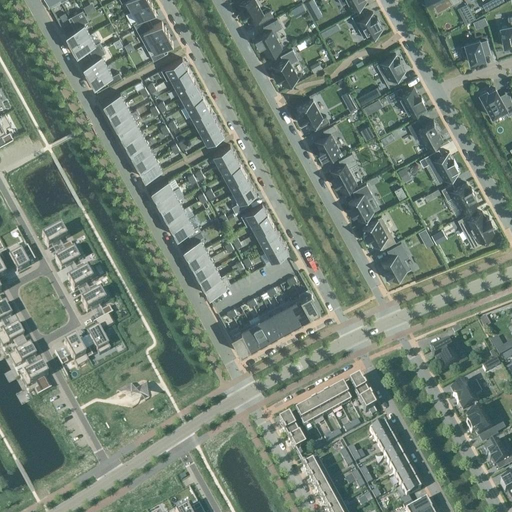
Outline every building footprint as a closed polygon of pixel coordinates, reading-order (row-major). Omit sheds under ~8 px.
[(131,11),(150,0),(149,0),(120,0),(122,3),(126,0),(131,11)] [(150,0),(131,11),(137,21),(133,23),(136,29),(148,22),(145,17),(156,11),(150,0)] [(263,14),(255,0),(245,0),(239,4),(242,9),(239,10),(243,18),(246,17),(249,22),(256,18),(259,24),(273,16),(270,10),(263,14)] [(338,0),(342,5),(346,2),(351,10),(367,1),(365,0),(338,0)] [(426,0),(429,6),(432,5),(436,13),(449,7),(461,1),(459,0),(426,0)] [(504,0),(503,0),(492,0),(484,5),(486,10),(504,0)] [(71,17),(73,22),(85,16),(82,11),(71,17)] [(367,38),(382,30),(382,29),(381,29),(379,25),(381,24),(377,17),(374,18),(372,13),(373,13),(373,12),(365,16),(362,11),(351,16),(363,38),(366,37),(367,38)] [(65,13),(59,16),(62,21),(68,18),(65,13)] [(71,44),(90,34),(84,23),(88,21),(85,15),(85,16),(73,22),(76,27),(65,33),(71,44)] [(511,15),(507,17),(509,26),(500,27),(501,30),(499,31),(500,38),(502,38),(504,47),(510,46),(510,48),(511,47),(511,15)] [(263,26),(266,32),(255,38),(259,46),(262,45),(268,55),(282,48),(276,37),(278,36),(276,30),(282,27),(277,19),(263,26)] [(137,28),(136,29),(145,44),(167,32),(162,22),(151,27),(148,22),(137,28)] [(167,32),(145,44),(153,60),(163,54),(161,49),(173,42),(167,32)] [(95,44),(90,34),(71,44),(77,54),(87,48),(90,53),(102,47),(99,41),(95,44)] [(486,40),(480,42),(479,39),(465,43),(465,46),(461,47),(464,55),(468,54),(470,63),(478,61),(478,60),(484,58),(484,55),(490,53),(486,40)] [(130,42),(124,46),(128,54),(135,50),(130,42)] [(105,52),(102,47),(90,53),(93,59),(83,65),(88,75),(107,65),(101,55),(105,52)] [(298,59),(292,49),(280,55),(283,61),(272,67),(273,67),(274,67),(276,72),(274,73),(273,73),(278,81),(281,79),(284,85),(283,85),(283,86),(299,77),(299,76),(298,77),(290,64),(298,59)] [(389,87),(403,79),(400,74),(405,71),(402,66),(403,66),(399,58),(398,59),(395,54),(376,64),(389,87)] [(166,80),(170,78),(188,68),(182,58),(161,70),(166,80)] [(107,65),(88,75),(94,86),(105,80),(108,85),(121,77),(119,72),(113,75),(107,65)] [(170,78),(175,87),(193,78),(188,68),(170,78)] [(175,87),(180,97),(198,87),(193,78),(175,87)] [(186,106),(203,96),(198,87),(180,97),(186,106)] [(377,87),(357,97),(361,105),(381,94),(377,87)] [(393,102),(399,98),(409,115),(424,106),(423,104),(425,104),(421,96),(419,97),(414,87),(403,93),(400,87),(389,94),(393,102)] [(486,90),(480,94),(485,103),(482,104),(486,111),(488,110),(492,116),(505,110),(508,115),(511,112),(511,104),(510,98),(503,102),(495,88),(488,92),(486,90)] [(349,90),(341,95),(349,111),(358,106),(349,90)] [(108,112),(126,102),(120,92),(103,102),(108,112)] [(186,106),(191,116),(208,106),(203,96),(186,106)] [(300,114),(296,116),(300,123),(304,121),(307,127),(314,123),(317,129),(329,122),(326,116),(322,118),(312,100),(297,108),(300,114)] [(113,121),(131,112),(126,102),(108,112),(113,121)] [(214,115),(208,106),(191,116),(196,125),(214,115)] [(118,131),(136,121),(131,112),(113,121),(118,131)] [(3,115),(0,116),(0,130),(2,130),(9,126),(4,118),(5,118),(3,115)] [(196,125),(201,134),(219,125),(214,115),(196,125)] [(414,138),(419,135),(427,148),(443,140),(436,128),(437,127),(433,120),(423,126),(419,119),(407,125),(414,138)] [(136,121),(118,131),(124,140),(141,131),(136,121)] [(224,135),(219,125),(201,134),(207,144),(224,135)] [(333,125),(323,130),(326,136),(315,142),(319,150),(317,151),(321,158),(323,157),(324,159),(340,151),(330,133),(336,130),(333,125)] [(369,127),(361,132),(365,140),(374,136),(369,127)] [(129,150),(146,140),(141,131),(124,140),(129,150)] [(12,138),(9,132),(2,136),(5,142),(12,138)] [(380,139),(383,145),(394,139),(391,133),(380,139)] [(152,150),(146,140),(129,150),(134,159),(152,150)] [(212,155),(218,165),(235,155),(230,145),(212,155)] [(460,171),(451,155),(444,159),(438,149),(419,159),(423,166),(428,163),(439,183),(460,171)] [(139,169),(157,159),(152,150),(134,159),(139,169)] [(334,177),(332,179),(336,186),(338,185),(342,190),(356,183),(348,168),(357,163),(352,153),(338,160),(341,166),(331,171),(334,177)] [(241,165),(235,155),(218,165),(223,174),(241,165)] [(157,159),(139,169),(145,178),(162,169),(157,159)] [(228,184),(246,174),(241,165),(223,174),(228,184)] [(251,184),(246,174),(228,184),(233,193),(251,184)] [(156,199),(173,189),(168,179),(150,189),(156,199)] [(441,189),(447,200),(453,196),(461,211),(477,203),(473,195),(475,194),(471,187),(469,188),(466,183),(455,189),(452,183),(441,189)] [(256,193),(251,184),(233,193),(232,194),(237,204),(256,193)] [(353,216),(355,215),(358,220),(374,212),(366,199),(373,195),(366,184),(352,191),(356,198),(348,202),(351,207),(349,208),(353,216)] [(401,186),(394,190),(399,199),(406,196),(401,186)] [(173,189),(156,199),(161,208),(178,199),(173,189)] [(438,189),(431,193),(433,197),(440,194),(438,189)] [(184,208),(178,199),(161,208),(166,218),(184,208)] [(250,223),(267,214),(262,204),(241,216),(246,225),(250,223)] [(184,208),(166,218),(171,227),(189,218),(184,208)] [(493,224),(489,216),(486,218),(482,211),(469,218),(467,215),(458,220),(462,227),(468,223),(474,234),(468,238),(473,246),(481,242),(480,240),(494,232),(490,226),(493,224)] [(250,223),(255,233),(273,223),(267,214),(250,223)] [(362,227),(365,233),(363,234),(367,241),(369,240),(372,246),(379,242),(382,248),(395,241),(381,217),(362,227)] [(194,227),(189,218),(171,227),(177,237),(186,232),(189,237),(200,231),(197,226),(194,227)] [(255,233),(260,242),(278,233),(273,223),(255,233)] [(63,226),(41,238),(48,250),(63,241),(69,238),(65,230),(63,226)] [(418,232),(427,247),(433,243),(425,228),(418,232)] [(437,243),(447,238),(442,229),(432,234),(437,243)] [(188,257),(206,248),(200,239),(203,237),(200,231),(189,237),(192,243),(183,248),(188,257)] [(283,242),(278,233),(260,242),(266,252),(283,242)] [(288,252),(283,242),(266,252),(271,261),(288,252)] [(390,280),(410,270),(403,257),(407,255),(400,243),(386,251),(390,258),(381,263),(385,270),(383,271),(387,279),(389,278),(390,280)] [(70,244),(62,248),(65,254),(73,250),(70,244)] [(7,250),(5,252),(9,260),(17,273),(29,267),(20,252),(17,245),(7,251),(7,250)] [(65,254),(54,260),(60,271),(76,263),(82,259),(78,251),(76,248),(73,250),(65,254)] [(206,248),(188,257),(193,267),(211,257),(206,248)] [(9,260),(5,252),(0,255),(0,256),(4,263),(9,260)] [(216,267),(211,257),(193,267),(198,276),(216,267)] [(83,265),(75,269),(78,275),(86,271),(83,265)] [(216,267),(198,276),(204,286),(221,276),(216,267)] [(78,275),(67,281),(73,293),(89,284),(95,281),(91,273),(89,269),(86,271),(78,275)] [(225,274),(221,276),(204,286),(209,296),(231,284),(225,274)] [(91,297),(80,303),(86,314),(102,306),(101,306),(108,302),(104,294),(102,291),(95,295),(91,297)] [(310,315),(311,315),(311,314),(313,313),(314,313),(320,310),(311,292),(301,297),(310,315)] [(310,315),(301,297),(300,295),(290,301),(300,320),(301,320),(303,318),(304,319),(310,315)] [(300,320),(290,301),(288,299),(279,304),(290,326),(291,326),(291,325),(293,324),(294,324),(300,320)] [(279,304),(269,310),(280,331),(281,331),(283,329),(284,330),(290,326),(279,304)] [(0,322),(11,317),(5,305),(0,307),(0,322)] [(108,308),(101,312),(104,318),(108,316),(112,314),(108,308)] [(280,331),(269,310),(259,315),(261,319),(270,337),(277,333),(280,331),(280,332),(280,331)] [(97,329),(86,335),(95,350),(98,356),(106,352),(110,350),(100,333),(114,326),(108,316),(104,318),(94,324),(97,329)] [(260,342),(267,339),(267,338),(270,337),(261,319),(251,325),(260,342)] [(260,342),(251,325),(250,323),(240,328),(241,330),(250,348),(257,344),(260,342),(260,343),(260,342)] [(1,334),(0,334),(0,345),(2,349),(8,345),(23,337),(17,325),(6,332),(1,334)] [(241,330),(231,336),(241,353),(247,350),(247,349),(250,348),(241,330)] [(452,338),(447,340),(429,350),(441,372),(459,362),(447,341),(452,338)] [(75,339),(63,345),(72,360),(75,367),(83,363),(87,361),(86,360),(82,353),(75,339)] [(507,344),(495,350),(499,357),(510,350),(507,344)] [(13,354),(8,357),(9,360),(14,369),(20,366),(36,357),(29,345),(18,352),(13,354)] [(88,349),(82,353),(86,360),(92,357),(88,349)] [(496,360),(482,367),(486,374),(500,366),(496,360)] [(25,374),(19,378),(21,381),(26,389),(32,385),(32,386),(47,377),(41,366),(30,372),(25,374)] [(341,408),(351,403),(345,392),(349,390),(347,386),(349,384),(357,399),(367,393),(358,378),(333,392),(341,408)] [(466,381),(451,390),(454,396),(453,397),(457,405),(459,405),(462,411),(477,402),(474,397),(481,394),(475,383),(469,387),(466,381)] [(341,408),(333,392),(323,398),(332,413),(341,408)] [(357,399),(365,414),(368,412),(371,417),(376,414),(373,409),(375,408),(367,393),(357,399)] [(314,403),(322,418),(332,413),(323,398),(314,403)] [(304,408),(313,424),(322,418),(314,403),(304,408)] [(297,418),(303,429),(313,424),(304,408),(278,422),(286,438),(297,432),(289,417),(291,416),(293,421),(297,418)] [(505,429),(500,420),(489,426),(480,409),(466,417),(469,422),(465,424),(471,434),(474,432),(477,438),(488,432),(491,437),(505,429)] [(357,420),(349,424),(352,430),(360,425),(357,420)] [(352,430),(349,424),(343,428),(346,433),(352,430)] [(383,424),(369,432),(375,443),(389,435),(387,430),(389,429),(386,425),(384,426),(383,424)] [(338,431),(330,435),(333,440),(341,436),(338,431)] [(286,438),(298,459),(299,459),(298,457),(302,454),(300,450),(305,447),(297,432),(286,438)] [(333,440),(330,435),(324,438),(327,444),(333,440)] [(381,454),(395,446),(395,445),(397,444),(394,439),(392,440),(389,435),(375,443),(381,454)] [(483,448),(494,468),(505,461),(508,467),(511,464),(511,457),(511,456),(507,458),(497,440),(483,448)] [(315,450),(322,446),(319,441),(312,445),(315,450)] [(347,449),(351,456),(356,453),(352,446),(347,449)] [(387,465),(402,457),(401,456),(403,455),(400,450),(398,451),(395,446),(381,454),(387,465)] [(339,454),(343,461),(348,458),(344,451),(339,454)] [(356,453),(351,456),(355,463),(360,460),(356,453)] [(387,465),(389,469),(393,476),(408,468),(407,467),(409,466),(406,461),(404,462),(402,457),(387,465)] [(348,458),(343,461),(347,468),(352,465),(348,458)] [(301,462),(300,463),(309,479),(323,472),(317,460),(304,468),(301,462)] [(359,471),(363,479),(368,476),(364,468),(359,471)] [(399,487),(414,479),(413,478),(415,477),(412,472),(410,473),(408,468),(393,476),(399,487)] [(511,500),(511,468),(509,471),(511,476),(506,478),(508,481),(500,485),(504,494),(507,492),(511,501),(511,500)] [(309,479),(312,484),(315,490),(329,483),(323,472),(309,479)] [(351,475),(355,482),(360,480),(357,473),(351,475)] [(368,476),(363,479),(367,485),(372,482),(368,476)] [(405,498),(399,501),(402,507),(409,503),(406,498),(420,490),(419,489),(421,487),(418,483),(416,484),(414,479),(399,487),(405,498)] [(360,480),(355,482),(359,490),(364,487),(360,480)] [(315,490),(321,500),(321,501),(335,494),(329,483),(315,490)] [(375,500),(380,497),(376,490),(371,493),(375,500)] [(321,501),(322,502),(327,511),(341,504),(335,494),(321,501)] [(367,505),(372,502),(368,495),(363,498),(367,505)] [(405,511),(427,511),(431,510),(429,508),(431,507),(429,502),(427,503),(425,501),(412,508),(409,503),(402,507),(405,511)]
